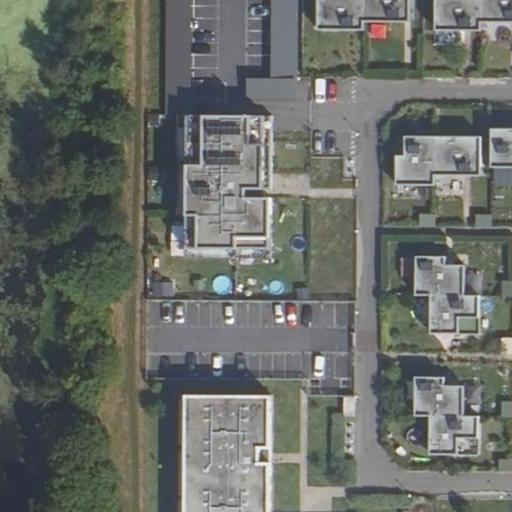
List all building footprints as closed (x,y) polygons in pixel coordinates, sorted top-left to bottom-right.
[(163,0),(163,115),(188,115),(188,0),(163,0)] [(247,99),(297,100),(298,0),(272,0),(272,81),(248,81),(247,99)] [(364,22),(364,0),(317,0),(317,30),(364,31),(364,22)] [(364,0),(364,22),(411,23),(411,0),(364,0)] [(482,23),(481,0),(435,0),(435,31),(481,32),(482,23)] [(511,0),(481,0),(482,23),(511,23),(511,0)] [(187,249),(272,250),(273,116),(188,115),(187,249)] [(491,168),(511,168),(511,129),(491,130),(491,168)] [(482,178),(482,137),(406,137),(406,156),(397,156),(397,186),(435,186),(435,178),(482,178)] [(431,296),(464,296),(464,266),(446,266),(446,257),(416,257),(416,296),(431,296)] [(431,335),(480,335),(480,296),(464,296),(431,296),(431,335)] [(430,417),(463,417),(464,386),(445,386),(445,378),(415,378),(415,417),(430,417)] [(268,511),(269,398),(184,397),(182,511),(268,511)] [(343,416),(355,416),(356,397),(343,397),(343,416)] [(430,455),(479,456),(479,417),(463,417),(430,417),(430,455)]
